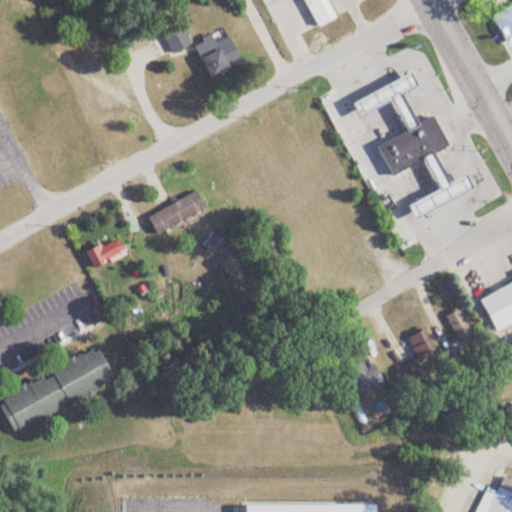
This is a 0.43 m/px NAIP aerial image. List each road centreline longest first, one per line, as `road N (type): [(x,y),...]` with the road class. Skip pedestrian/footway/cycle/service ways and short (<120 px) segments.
road 1 (residential): [(0,237),(425,0)]
road 2 (residential): [(355,307),(511,212)]
road 3 (primary): [(511,160),(423,0)]
